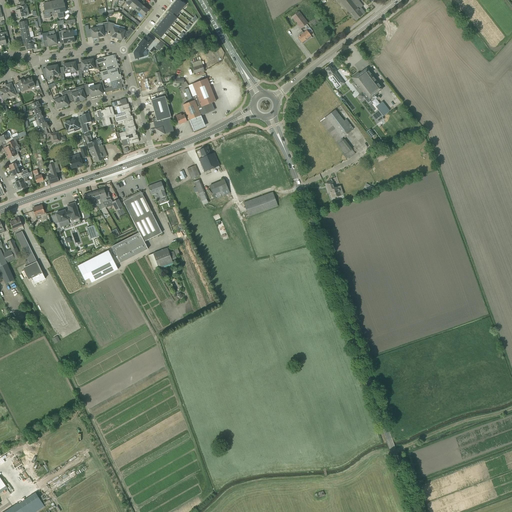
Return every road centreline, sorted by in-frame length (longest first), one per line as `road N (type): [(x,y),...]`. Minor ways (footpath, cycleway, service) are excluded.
road 1 (secondary): [(414,511),(280,140)]
road 2 (tertiary): [(273,98),(399,0)]
road 3 (tertiary): [(13,204),(154,155)]
road 4 (residential): [(134,88),(55,114),(32,58)]
